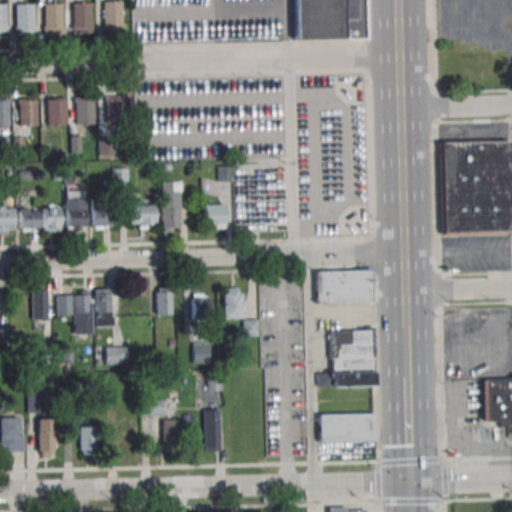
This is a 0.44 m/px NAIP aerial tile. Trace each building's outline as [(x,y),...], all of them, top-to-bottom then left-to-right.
[(292,0),(294,39),(364,38),(362,0),(292,0)] [(102,3),(120,2),(120,28),(102,28),(102,3)] [(71,4),(89,3),(90,29),(72,29),(71,4)] [(14,5),(32,5),(33,30),(15,31),(14,5)] [(42,5),(60,5),(61,30),(43,30),(42,5)] [(104,99),(122,98),(123,124),(105,124),(104,99)] [(45,100),(63,100),(64,125),(46,126),(45,100)] [(73,101),(91,100),(92,125),(74,126),(73,101)] [(17,102),(34,101),(35,127),(17,127),(17,102)] [(441,232),(440,142),(510,141),(511,232),(441,232)] [(111,184),(127,184),(127,168),(111,168),(111,184)] [(179,181),(161,181),(161,230),(179,230),(179,181)] [(64,230),(83,230),(83,190),(64,190),(64,230)] [(0,234),(13,234),(13,209),(3,209),(3,199),(0,199),(0,234)] [(128,227),(154,227),(154,200),(128,200),(128,227)] [(225,228),(225,204),(203,204),(203,228),(225,228)] [(41,207),(41,231),(58,231),(58,207),(41,207)] [(37,208),(18,208),(18,230),(37,230),(37,208)] [(109,226),(109,208),(91,208),(91,226),(109,226)] [(368,269),(369,301),(316,303),(315,271),(368,269)] [(242,287),(223,287),(223,318),(242,318),(242,287)] [(155,314),(171,314),(171,288),(155,288),(155,314)] [(94,326),(111,326),(111,289),(94,289),(94,326)] [(47,320),(47,290),(30,290),(30,320),(47,320)] [(56,314),(73,314),(73,335),(91,335),(91,292),(56,292),(56,314)] [(209,317),(209,296),(190,296),(190,317),(209,317)] [(242,319),(242,336),(256,336),(256,319),(242,319)] [(327,332),(328,358),(331,358),(331,372),(329,372),(329,388),(372,387),(371,356),(369,356),(368,330),(327,332)] [(191,363),(207,363),(207,342),(191,342),(191,363)] [(104,365),(125,365),(125,347),(104,347),(104,365)] [(511,379),(480,379),(481,420),(511,420),(511,379)] [(206,381),(207,390),(219,388),(218,380),(206,381)] [(26,411),(42,411),(42,393),(26,393),(26,411)] [(141,415),(163,415),(163,400),(141,400),(141,415)] [(202,451),(218,451),(218,409),(202,409),(202,451)] [(116,422),(116,412),(107,412),(107,422),(116,422)] [(317,414),(318,441),(373,440),(372,412),(317,414)] [(0,451),(20,452),(20,417),(0,417),(0,451)] [(53,418),(37,418),(37,455),(53,455),(53,418)] [(162,419),(162,451),(177,451),(177,419),(162,419)] [(122,452),(138,452),(138,423),(122,423),(122,452)] [(79,454),(95,454),(95,426),(79,426),(79,454)]
